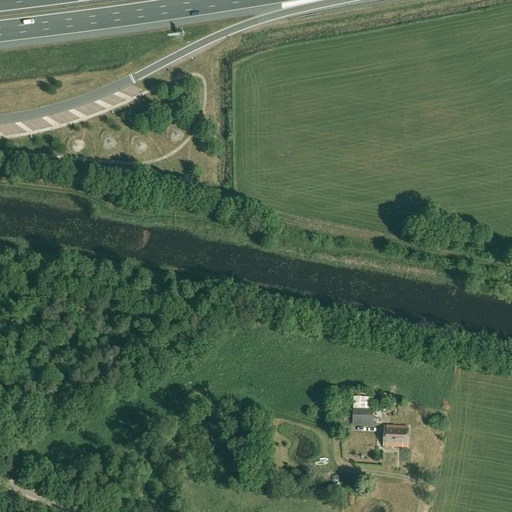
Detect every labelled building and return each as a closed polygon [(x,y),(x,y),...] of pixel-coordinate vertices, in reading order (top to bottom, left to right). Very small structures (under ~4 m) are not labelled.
[(69,105),(91,97),(89,91),(66,99),(69,105)] [(110,93),(104,96),(108,104),(113,102),(110,93)] [(352,426),(373,426),(373,409),(374,409),(374,397),(354,397),(354,409),(353,409),(352,426)] [(383,447),(408,448),(408,427),(384,426),(383,447)] [(231,457),(240,458),(241,449),(232,448),(231,457)]
